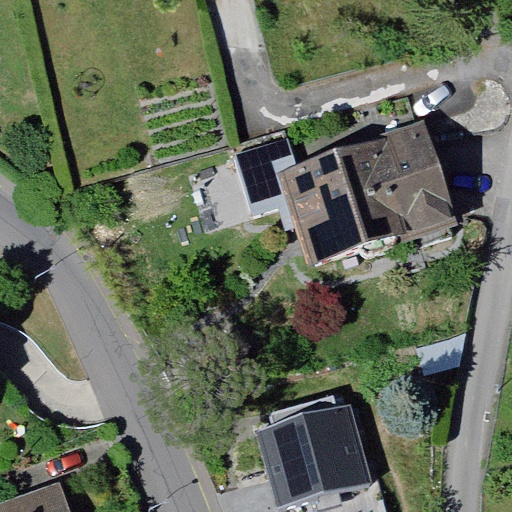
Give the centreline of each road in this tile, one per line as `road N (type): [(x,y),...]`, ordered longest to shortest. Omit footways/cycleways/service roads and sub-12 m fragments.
road 1 (residential): [(181,511),(73,284),(0,216)]
road 2 (residential): [(511,194),(463,511)]
